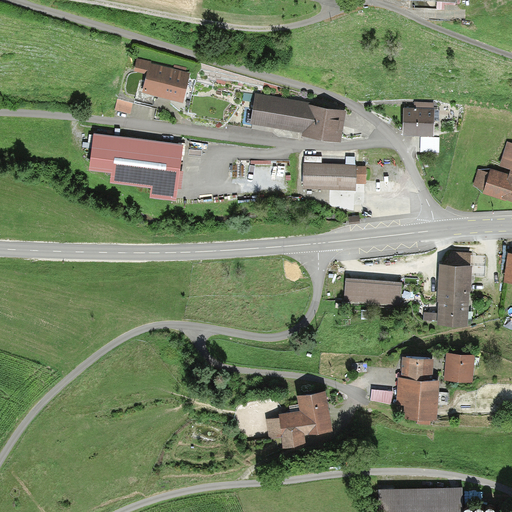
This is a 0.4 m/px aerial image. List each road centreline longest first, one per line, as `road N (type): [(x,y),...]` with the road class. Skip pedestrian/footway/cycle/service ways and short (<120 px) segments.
road 1 (unclassified): [(11,0),(357,108),(410,162),(436,230)]
road 2 (unclassified): [(317,243),(318,287),(310,314),(291,335),(261,339),(154,325),(57,387),(0,456)]
road 3 (track): [(119,511),(216,484),(373,472),(448,475),(511,493)]
road 4 (track): [(0,111),(334,149),(391,135)]
road 5 (secondary): [(317,243),(161,254),(0,249)]
road 6 (track): [(65,0),(276,29),(303,25),(340,2)]
road 7 (track): [(202,328),(201,345),(216,366),(304,377),(364,398)]
